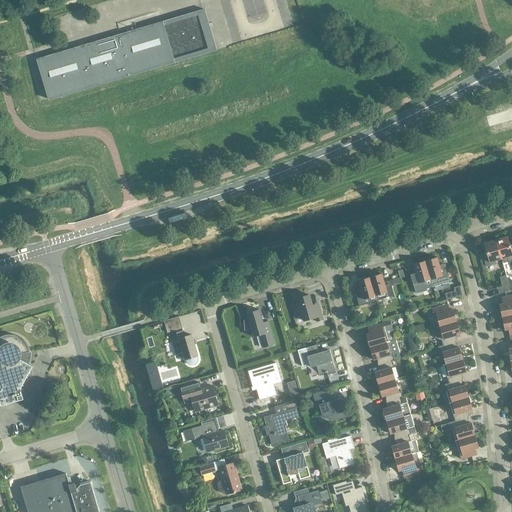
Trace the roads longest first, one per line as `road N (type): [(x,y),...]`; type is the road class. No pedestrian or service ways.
road 1 (tertiary): [(52,245),(257,183),(472,84)]
road 2 (residential): [(272,511),(211,305),(332,271)]
road 3 (residential): [(502,511),(487,340),(461,235)]
road 4 (residential): [(389,511),(332,271)]
road 5 (unclassified): [(106,431),(52,245)]
road 6 (residential): [(332,271),(461,235)]
